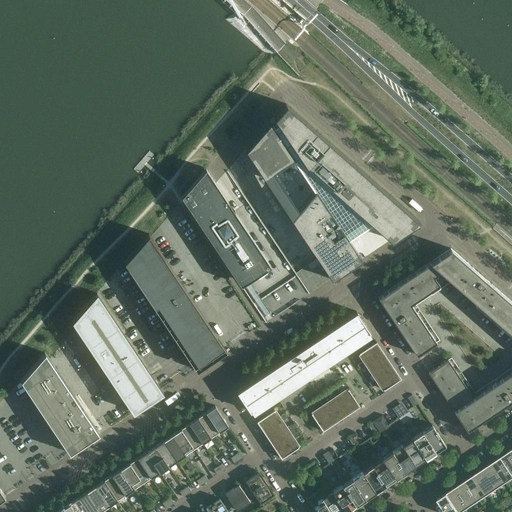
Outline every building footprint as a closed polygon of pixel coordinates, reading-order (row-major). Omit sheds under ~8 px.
[(420,221),(286,104),(274,118),(278,124),(273,127),(270,122),(245,150),(266,181),(244,196),(304,285),(326,271),(332,280),(420,221)] [(241,285),(270,265),(235,212),(228,201),(216,183),(208,172),(206,168),(181,196),(184,199),(203,229),(212,220),(223,236),(213,243),(241,285)] [(196,370),(226,350),(149,234),(124,262),(196,370)] [(467,430),(511,399),(511,302),(451,248),(378,297),(417,355),(440,340),(433,329),(429,331),(411,303),(449,278),(511,333),(511,371),(473,397),(455,370),(458,368),(451,357),(428,372),(467,430)] [(163,392),(97,293),(72,321),(133,412),(163,392)] [(253,414),(371,335),(369,332),(370,331),(356,311),(237,391),(250,411),(251,411),(253,414)] [(365,362),(381,351),(382,350),(376,341),(359,353),(364,360),(365,362)] [(371,371),(389,360),(382,350),(381,351),(365,362),(367,364),(371,371)] [(65,446),(70,453),(99,433),(45,353),(21,380),(25,386),(28,384),(68,445),(65,446)] [(367,364),(365,362),(364,360),(357,365),(360,369),(367,364)] [(378,381),(393,370),(395,369),(389,360),(371,371),(376,378),(378,381)] [(395,369),(393,370),(378,381),(379,382),(384,390),(401,378),(395,369)] [(379,382),(378,381),(376,378),(369,383),(372,387),(379,382)] [(332,389),(337,396),(339,395),(341,394),(336,387),(332,389)] [(348,388),(341,394),(339,395),(350,412),(360,406),(348,388)] [(339,395),(337,396),(330,401),(341,418),(350,412),(339,395)] [(418,404),(412,395),(408,397),(414,406),(418,404)] [(314,401),(319,408),(320,407),(323,406),(318,398),(314,401)] [(330,401),(323,406),(320,407),(332,424),(341,418),(330,401)] [(228,426),(215,406),(206,412),(219,432),(228,426)] [(320,407),(319,408),(311,413),(323,431),(332,424),(320,407)] [(280,419),(279,417),(274,410),(257,421),(263,430),(280,419)] [(415,420),(409,411),(403,415),(409,424),(415,420)] [(219,432),(206,412),(197,417),(211,437),(219,432)] [(286,412),(279,417),(280,419),(282,421),(289,416),(286,412)] [(390,426),(389,425),(382,415),(372,421),(380,433),(390,426)] [(211,437),(197,417),(189,423),(202,443),(211,437)] [(286,428),(282,421),(280,419),(263,430),(269,440),(286,428)] [(400,425),(396,420),(389,425),(390,426),(392,430),(400,425)] [(202,443),(189,423),(180,429),(194,449),(202,443)] [(373,432),(377,430),(373,423),(369,426),(373,432)] [(445,444),(432,424),(422,431),(435,451),(445,444)] [(292,437),(291,435),(286,428),(269,440),(275,449),(292,437)] [(194,449),(180,429),(172,434),(185,454),(194,449)] [(298,430),(291,435),(292,437),(294,439),(301,434),(298,430)] [(435,451),(422,431),(412,438),(425,458),(435,451)] [(185,454),(172,434),(163,440),(177,460),(185,454)] [(357,442),(353,436),(349,439),(353,445),(357,442)] [(299,447),(294,439),(292,437),(275,449),(281,458),(299,447)] [(425,458),(412,438),(402,444),(415,464),(425,458)] [(177,460),(163,440),(155,446),(168,466),(177,460)] [(415,464),(402,444),(392,451),(405,471),(415,464)] [(168,466),(155,446),(146,451),(160,471),(168,466)] [(337,447),(333,449),(337,455),(341,452),(337,447)] [(511,453),(509,450),(502,455),(511,470),(511,453)] [(160,471),(146,451),(138,457),(151,477),(160,471)] [(405,471),(392,451),(382,458),(395,478),(405,471)] [(511,470),(502,455),(492,461),(506,481),(511,476),(511,470)] [(151,477),(138,457),(129,463),(143,483),(151,477)] [(395,478),(382,458),(372,464),(386,484),(395,478)] [(506,481),(492,461),(483,467),(497,487),(506,481)] [(143,483),(129,463),(121,468),(134,488),(143,483)] [(321,474),(331,468),(328,464),(318,470),(321,474)] [(386,484),(372,464),(362,471),(376,491),(386,484)] [(497,487),(483,467),(474,473),(488,493),(497,487)] [(134,488),(121,468),(112,474),(126,494),(134,488)] [(274,494),(259,471),(246,480),(261,503),(274,494)] [(376,491),(362,471),(352,478),(365,498),(376,491)] [(488,493),(474,473),(465,479),(479,499),(488,493)] [(126,494),(112,474),(104,480),(117,500),(126,494)] [(365,498),(352,478),(342,484),(355,504),(365,498)] [(479,499),(465,479),(456,485),(469,505),(479,499)] [(117,500),(104,480),(96,485),(109,505),(117,500)] [(355,504),(342,484),(332,491),(345,511),(355,504)] [(109,505),(96,485),(87,491),(100,511),(109,505)] [(250,501),(239,485),(226,494),(237,510),(250,501)] [(456,485),(447,491),(460,511),(469,505),(456,485)] [(98,511),(100,511),(87,491),(79,497),(88,511),(98,511)] [(343,511),(345,511),(332,491),(322,498),(331,511),(343,511)] [(460,511),(447,491),(438,497),(447,511),(460,511)] [(88,511),(79,497),(70,502),(76,511),(88,511)] [(228,511),(219,498),(213,502),(212,502),(211,503),(206,507),(209,511),(228,511)] [(331,511),(322,498),(312,504),(317,511),(331,511)] [(76,511),(70,502),(61,508),(64,511),(76,511)]
